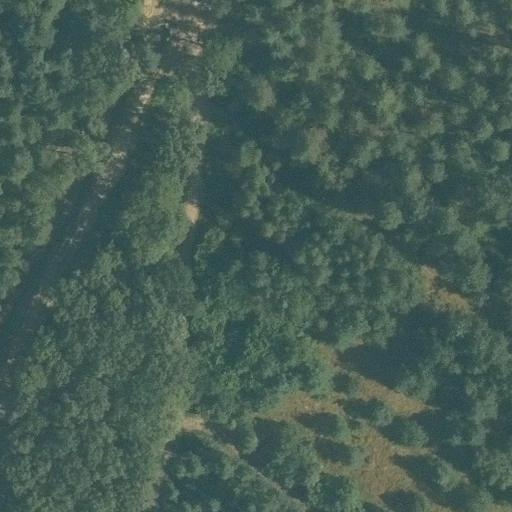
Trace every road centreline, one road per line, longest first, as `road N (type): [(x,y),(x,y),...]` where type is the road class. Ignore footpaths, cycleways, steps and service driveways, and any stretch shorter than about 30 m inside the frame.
road 1 (track): [(195,87),(177,413),(144,511)]
road 2 (track): [(511,344),(460,368),(439,427),(374,511)]
road 3 (track): [(177,413),(295,511)]
